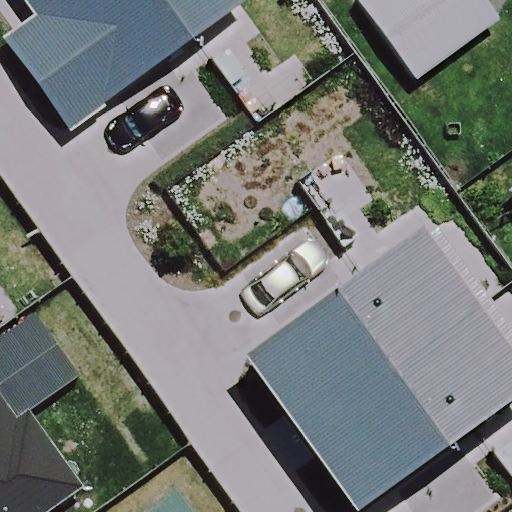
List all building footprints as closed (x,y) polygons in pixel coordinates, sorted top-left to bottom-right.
[(28,0),(42,18),(8,43),(75,135),(254,5),(249,0),(28,0)] [(493,28),(473,0),(356,0),(352,3),(410,86),(493,28)] [(149,202),(102,125),(51,156),(97,233),(149,202)] [(511,194),(500,207),(511,218),(511,194)] [(239,341),(299,424),(477,297),(418,215),(239,341)] [(511,345),(477,297),(299,424),(352,497),(511,383),(511,345)] [(16,412),(0,390),(0,511),(35,511),(81,480),(26,404),(16,412)] [(173,511),(162,496),(139,511),(173,511)]
